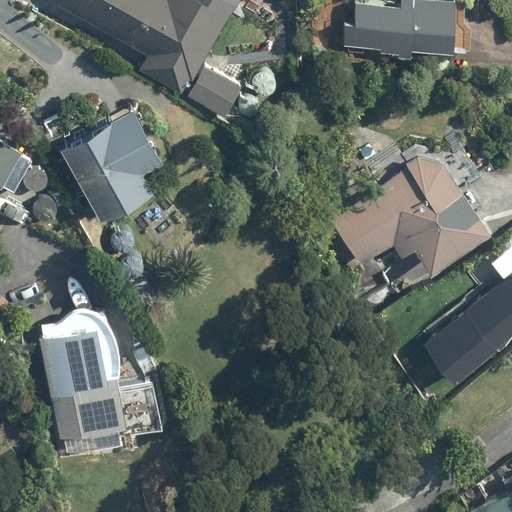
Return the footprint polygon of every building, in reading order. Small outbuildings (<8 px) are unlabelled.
[(54,0),(53,4),(146,54),(138,68),(181,90),(190,74),(192,75),(231,0),(54,0)] [(453,0),(398,0),(398,3),(354,2),(353,23),(344,22),(343,45),(378,47),(378,50),(397,51),(397,55),(410,55),(410,49),(451,51),(453,0)] [(188,93),(224,116),(241,86),(206,64),(188,93)] [(59,145),(98,217),(151,189),(140,170),(158,160),(129,107),(59,145)] [(0,188),(1,189),(21,152),(0,140),(0,188)] [(428,272),(489,232),(440,159),(418,152),(405,161),(408,165),(330,218),(360,264),(392,242),(401,255),(412,247),(428,272)] [(32,191),(34,192),(35,194),(33,196),(32,198),(31,199),(31,202),(30,204),(31,206),(31,208),(32,210),(33,212),(34,214),(36,215),(38,216),(40,217),(42,218),(44,218),(46,218),(48,218),(50,217),(52,216),(54,214),(55,213),(57,211),(58,209),(58,207),(58,205),(58,203),(58,200),(57,198),(56,196),(55,195),(53,193),(52,192),(50,191),(48,190),(45,190),(47,189),(49,187),(50,185),(51,183),(52,181),(52,179),(52,176),(52,174),(51,172),(50,170),(49,168),(47,166),(45,165),(43,164),(41,163),(39,163),(37,163),(34,163),(32,164),(30,165),(28,166),(27,168),(25,170),(24,172),(23,174),(23,176),(23,178),(23,181),(24,183),(25,185),(26,187),(28,188),(30,190),(32,191)] [(126,220),(123,220),(120,220),(118,221),(115,222),(113,224),(111,226),(109,228),(108,230),(107,233),(107,236),(107,239),(108,242),(109,244),(110,247),(112,249),(115,250),(117,252),(120,253),(123,253),(126,253),(128,252),(131,251),(133,249),(135,247),(137,245),(138,242),(139,240),(139,237),(139,234),(139,231),(138,229),(136,226),(134,224),(132,222),(129,221),(126,220)] [(511,257),(426,331),(456,367),(511,318),(511,257)] [(365,279),(357,278),(352,282),(351,289),(355,295),(362,295),(368,291),(369,285),(365,279)] [(134,284),(143,304),(156,299),(148,279),(134,284)] [(38,334),(57,435),(122,423),(124,433),(161,426),(151,378),(117,385),(115,375),(103,377),(92,324),(38,334)] [(506,488),(466,509),(467,511),(511,511),(511,473),(501,479),(506,488)]
